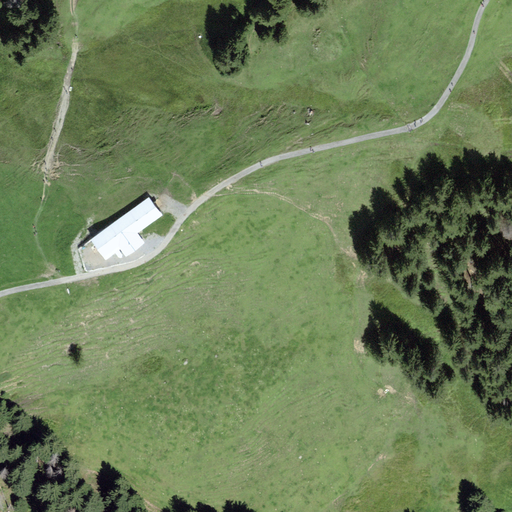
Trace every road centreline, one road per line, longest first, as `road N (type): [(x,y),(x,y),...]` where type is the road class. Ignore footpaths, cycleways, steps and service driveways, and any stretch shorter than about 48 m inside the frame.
road 1 (track): [(97,273),(149,259),(199,203),(258,167),(420,124),(460,72),(489,0)]
road 2 (track): [(74,0),(49,182)]
road 3 (track): [(49,182),(10,261),(4,294)]
